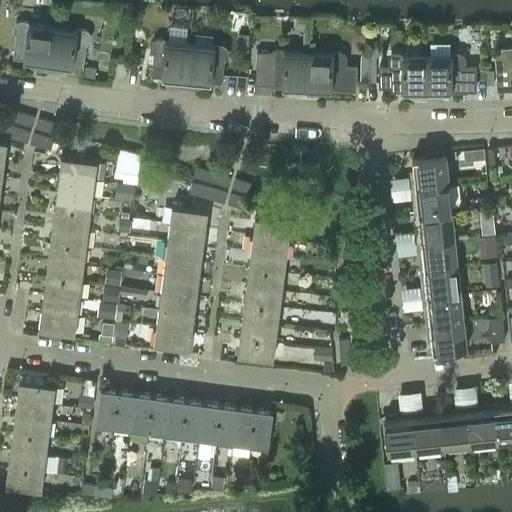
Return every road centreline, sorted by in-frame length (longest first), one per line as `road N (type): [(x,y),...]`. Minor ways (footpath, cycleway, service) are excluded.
road 1 (residential): [(342,511),(332,389),(0,345)]
road 2 (residential): [(365,120),(394,375),(511,363)]
road 3 (residential): [(365,120),(184,109),(0,85)]
road 4 (residential): [(511,120),(365,120)]
